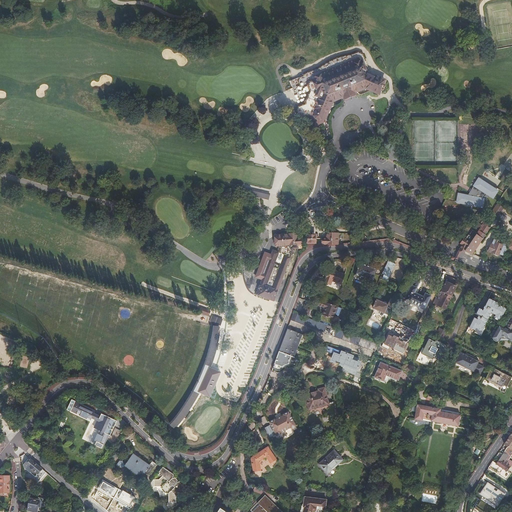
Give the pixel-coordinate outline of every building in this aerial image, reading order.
[(356,52),(323,68),(313,77),(316,83),(309,87),(313,92),(310,100),(308,100),(307,100),(307,101),(306,101),(306,102),(305,103),(305,104),(305,105),(305,106),(305,107),(306,107),(309,108),(309,113),(311,121),(312,121),(310,127),(316,130),(318,123),(320,124),(323,123),(325,118),(329,105),(366,87),(379,94),(385,81),(374,75),(374,76),(366,72),(356,52)] [(467,198),(458,197),(456,205),(471,208),(471,207),(475,207),(475,208),(482,210),(483,204),(482,203),(483,202),(484,202),(485,202),(486,202),(486,201),(487,201),(487,200),(487,199),(487,198),(486,198),(486,197),(486,196),(492,201),(497,194),(478,181),(471,192),(473,193),(471,196),(469,195),(467,198)] [(473,237),(465,250),(472,253),(482,237),(483,238),(485,235),(484,234),(487,231),(489,228),(489,227),(491,224),(485,220),(477,230),(473,237)] [(331,243),(339,243),(338,231),(326,231),(327,235),(323,235),(323,244),(331,243)] [(298,248),(301,247),(301,238),(298,238),(297,234),(276,235),(276,238),(274,239),(274,241),(276,243),(276,246),(278,246),(279,248),(278,248),(278,250),(279,250),(278,252),(278,253),(276,253),(277,251),(273,250),(260,284),(263,285),(261,291),(258,289),(256,294),(271,300),(275,290),(277,291),(293,248),(298,248)] [(465,250),(473,237),(469,235),(468,234),(466,240),(464,239),(461,244),(463,245),(461,250),(464,251),(465,250)] [(495,254),(498,256),(504,243),(499,241),(497,241),(497,242),(493,241),(489,251),(495,254)] [(504,243),(498,256),(504,258),(508,246),(509,245),(508,244),(500,241),(499,241),(504,243)] [(378,267),(371,264),(368,263),(361,260),(356,273),(361,275),(361,274),(369,277),(368,278),(373,280),(378,267)] [(387,261),(381,274),(388,277),(394,265),(387,261)] [(329,270),(324,283),(331,286),(332,282),(341,285),(345,275),(329,270)] [(409,289),(405,300),(425,309),(431,297),(425,294),(424,297),(414,293),(419,281),(411,277),(408,282),(409,283),(407,288),(409,289)] [(444,293),(451,296),(456,287),(446,282),(441,291),(444,293)] [(445,310),(451,296),(444,293),(437,306),(445,310)] [(382,300),(377,298),(372,308),(379,311),(379,313),(378,314),(379,315),(379,316),(380,316),(381,316),(382,316),(383,315),(384,313),(387,315),(390,308),(391,309),(394,300),(391,299),(388,305),(387,304),(388,303),(384,301),(383,302),(381,302),(382,300)] [(473,318),(469,327),(475,330),(476,329),(481,332),(484,326),(490,313),(493,315),(493,316),(498,319),(503,308),(496,304),(496,303),(488,299),(482,309),(479,308),(475,314),(479,316),(477,320),(473,318)] [(324,308),(322,315),(332,319),(334,315),(338,316),(341,309),(337,307),(326,303),(320,301),(320,302),(318,302),(318,303),(318,305),(318,306),(324,308)] [(293,313),(291,320),(375,351),(376,350),(378,345),(354,335),(331,327),(293,313)] [(219,327),(213,326),(212,336),(210,348),(207,359),(202,371),(196,385),(189,398),(179,413),(168,425),(173,428),(184,415),(192,403),(201,389),(208,374),(211,363),(214,353),(217,342),(219,331),(219,327)] [(507,332),(498,327),(495,334),(493,333),(490,339),(491,340),(491,342),(494,343),(496,342),(497,343),(499,339),(504,342),(506,340),(511,343),(511,334),(510,334),(507,332)] [(437,335),(444,338),(448,331),(441,328),(438,332),(437,334),(437,335)] [(279,352),(272,368),(280,371),(281,369),(283,369),(284,368),(285,367),(287,366),(288,365),(290,365),(290,364),(293,365),(296,357),(293,356),(301,335),(287,330),(279,352)] [(393,336),(388,334),(384,344),(403,353),(408,343),(403,340),(403,341),(398,339),(399,338),(393,335),(393,336)] [(436,340),(435,341),(429,338),(422,353),(420,353),(417,359),(426,364),(429,357),(433,359),(434,357),(441,360),(448,346),(436,340)] [(344,368),(356,373),(357,369),(358,370),(361,362),(358,361),(357,362),(352,360),(354,356),(341,351),(339,355),(333,353),(331,360),(335,362),(336,361),(340,363),(340,364),(345,366),(344,368)] [(475,370),(481,374),(485,367),(478,364),(479,361),(461,352),(456,362),(474,371),(475,370)] [(381,363),(375,377),(383,380),(386,374),(398,379),(401,371),(381,363)] [(501,387),(500,388),(499,390),(504,393),(507,387),(508,387),(508,386),(507,386),(511,377),(495,369),(494,372),(490,370),(485,379),(491,381),(501,387)] [(323,405),(324,406),(330,403),(324,386),(318,388),(318,389),(305,394),(310,410),(316,408),(316,407),(323,405)] [(93,409),(76,400),(71,411),(74,412),(75,411),(84,416),(83,417),(91,420),(91,419),(93,419),(97,421),(94,428),(102,432),(101,434),(99,433),(96,440),(98,441),(96,445),(103,449),(108,439),(111,441),(111,442),(113,444),(112,445),(114,446),(123,430),(114,424),(110,432),(109,431),(115,419),(100,412),(99,413),(92,410),(93,409)] [(417,406),(415,418),(423,420),(423,418),(432,420),(431,420),(458,426),(460,414),(440,411),(441,408),(418,403),(417,405),(417,404),(416,406),(417,406)] [(290,421),(295,419),(287,405),(282,408),(280,410),(280,409),(275,411),(276,412),(273,413),(268,416),(269,418),(260,424),(266,433),(275,428),(276,429),(281,426),(280,426),(289,421),(290,421)] [(511,431),(503,445),(506,447),(491,469),(501,476),(504,471),(505,472),(509,467),(503,463),(508,455),(510,456),(511,453),(511,450),(510,450),(511,447),(511,431)] [(252,458),(252,460),(253,471),(261,470),(260,461),(266,457),(270,463),(276,460),(267,447),(253,457),(252,458)] [(334,464),(335,465),(342,458),(334,451),(330,455),(329,454),(320,463),(327,470),(334,464)] [(133,454),(125,465),(137,475),(141,470),(149,475),(154,467),(151,464),(151,465),(149,465),(144,461),(143,462),(138,459),(139,458),(133,454)] [(471,457),(464,467),(467,469),(474,459),(471,457)] [(35,477),(42,469),(30,458),(24,465),(25,468),(35,477)] [(162,467),(158,472),(162,475),(159,479),(154,479),(154,486),(162,486),(167,481),(169,483),(168,484),(168,486),(169,486),(170,486),(172,485),(174,487),(169,493),(169,502),(177,502),(177,495),(182,489),(185,491),(190,486),(181,480),(178,481),(176,482),(172,478),(173,477),(174,474),(162,467)] [(0,490),(8,491),(9,476),(0,476),(0,490)] [(103,480),(98,489),(114,498),(119,489),(103,480)] [(505,494),(488,482),(480,494),(497,506),(505,494)] [(134,498),(119,489),(114,498),(129,506),(134,498)] [(438,496),(424,494),(422,501),(436,503),(438,496)] [(304,504),(301,511),(303,511),(302,511),(311,511),(312,511),(314,511),(315,511),(316,511),(317,510),(317,509),(318,508),(318,507),(327,508),(327,498),(306,496),(305,505),(304,504)] [(267,497),(259,504),(262,506),(256,511),(255,511),(280,511),(282,511),(267,497)] [(30,498),(28,510),(38,511),(38,509),(41,510),(42,506),(43,507),(45,506),(45,503),(44,502),(43,501),(43,500),(30,498)]
